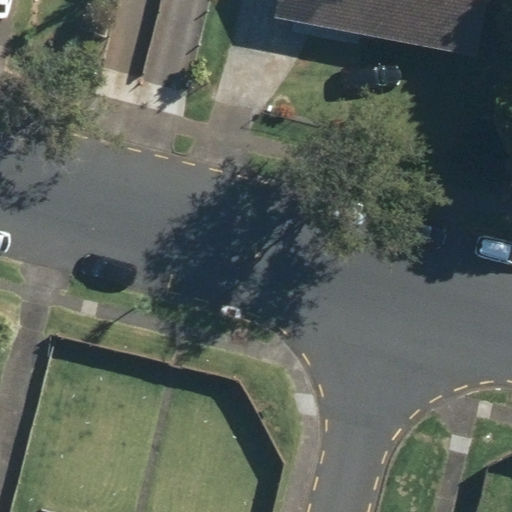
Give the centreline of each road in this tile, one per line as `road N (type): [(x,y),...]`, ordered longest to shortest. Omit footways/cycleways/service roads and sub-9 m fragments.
road 1 (residential): [(403,287),(0,183)]
road 2 (residential): [(341,511),(403,287)]
